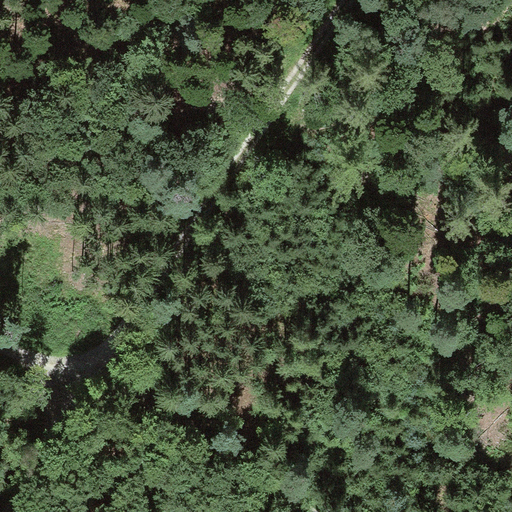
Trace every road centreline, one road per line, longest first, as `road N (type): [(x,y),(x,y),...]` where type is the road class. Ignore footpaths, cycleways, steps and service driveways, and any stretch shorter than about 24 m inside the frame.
road 1 (track): [(0,507),(332,0)]
road 2 (track): [(0,350),(151,407),(304,511)]
